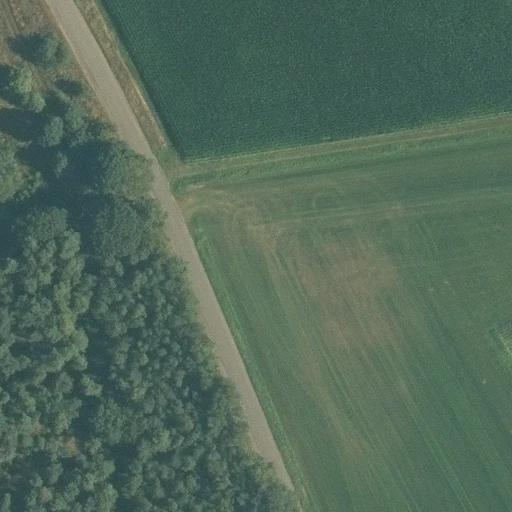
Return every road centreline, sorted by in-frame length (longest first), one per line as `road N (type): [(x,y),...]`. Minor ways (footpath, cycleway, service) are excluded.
road 1 (unclassified): [(293,511),(163,196),(53,0)]
road 2 (track): [(62,222),(44,91),(10,0)]
road 3 (track): [(0,234),(163,196)]
